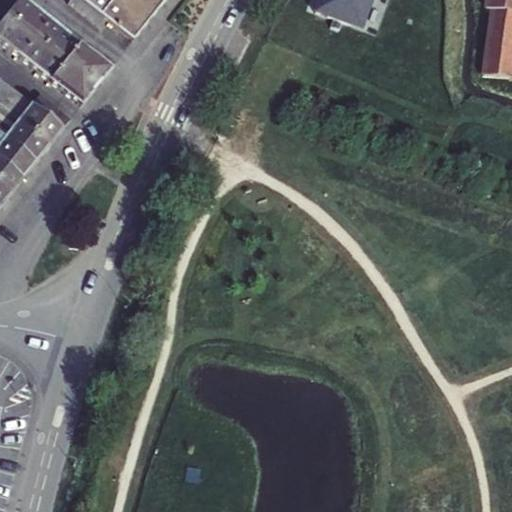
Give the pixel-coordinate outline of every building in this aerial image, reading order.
[(70,0),(73,2),(106,28),(132,48),(170,0),(70,0)] [(324,0),(317,22),(361,38),(373,0),(324,0)] [(511,0),(486,0),(482,16),(487,19),(482,37),(483,83),(508,87),(509,75),(511,45),(511,0)] [(99,36),(106,28),(73,2),(66,10),(99,36)] [(32,49),(47,30),(19,8),(3,26),(32,49)] [(32,49),(3,26),(0,30),(0,52),(17,67),(32,49)] [(60,72),(76,53),(47,30),(32,49),(60,72)] [(32,49),(17,67),(46,89),(60,72),(32,49)] [(92,97),(108,78),(76,53),(60,72),(92,97)] [(92,97),(60,72),(46,89),(78,115),(92,97)] [(0,91),(0,113),(47,151),(60,136),(30,112),(14,99),(2,90),(0,91)] [(37,104),(30,112),(60,136),(67,128),(37,104)] [(0,142),(33,169),(47,151),(0,113),(0,142)] [(0,142),(0,170),(19,186),(33,169),(0,142)] [(0,198),(6,203),(19,186),(0,170),(0,198)]
